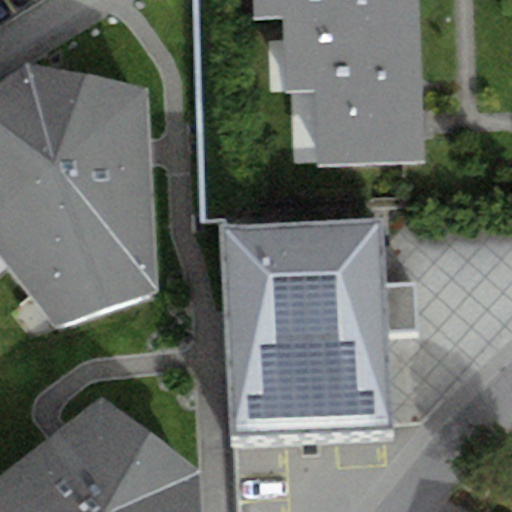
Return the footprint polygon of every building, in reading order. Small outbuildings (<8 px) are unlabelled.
[(426,158),(420,0),(251,0),(252,20),(281,19),(283,90),(317,89),(319,161),(426,158)] [(0,79),(0,256),(53,324),(155,290),(144,87),(24,60),(0,79)] [(382,217),(221,225),(233,444),(393,436),(388,333),(419,332),(417,282),(385,284),(382,217)] [(0,511),(200,511),(200,473),(99,399),(0,472),(0,511)] [(493,483),(467,473),(459,492),(485,502),(493,483)]
